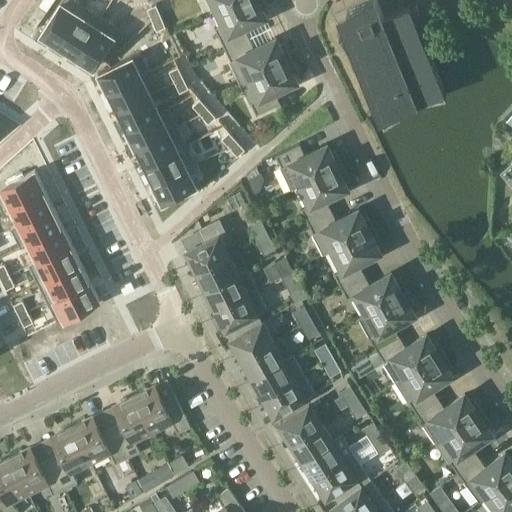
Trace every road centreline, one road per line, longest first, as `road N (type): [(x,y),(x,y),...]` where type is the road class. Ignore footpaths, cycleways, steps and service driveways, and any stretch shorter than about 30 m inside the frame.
road 1 (residential): [(298,7),(511,409)]
road 2 (residential): [(284,511),(182,328)]
road 3 (residential): [(0,413),(182,328)]
road 4 (residential): [(62,96),(148,257)]
